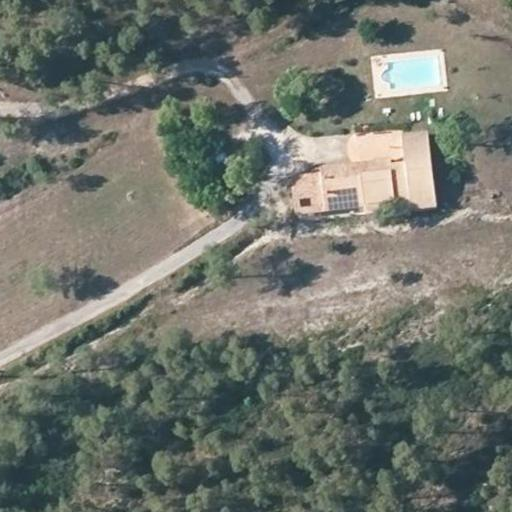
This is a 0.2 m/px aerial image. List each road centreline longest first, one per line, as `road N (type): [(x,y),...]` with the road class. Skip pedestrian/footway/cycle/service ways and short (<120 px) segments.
road 1 (track): [(0,111),(98,99),(183,63),(204,63),(223,70),(280,150),(342,149)]
road 2 (track): [(280,150),(268,194),(212,243),(0,358)]
